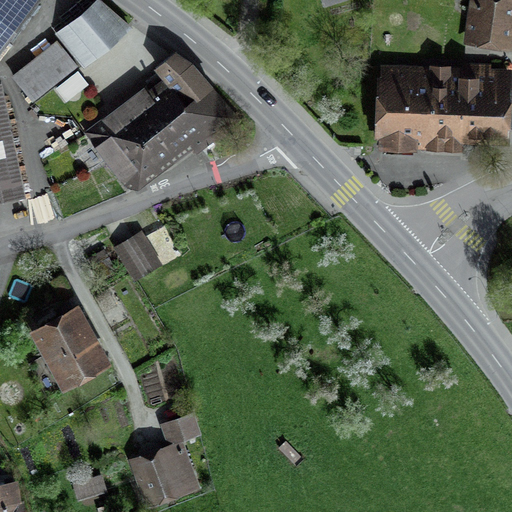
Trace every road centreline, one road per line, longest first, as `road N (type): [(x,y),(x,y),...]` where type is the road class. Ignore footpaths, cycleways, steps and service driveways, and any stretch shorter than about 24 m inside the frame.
road 1 (residential): [(10,241),(72,226),(293,136)]
road 2 (secondary): [(293,136),(220,62),(139,0)]
road 3 (secondary): [(417,264),(293,136)]
road 4 (secondary): [(511,381),(417,264)]
road 5 (residential): [(417,264),(454,225),(511,190)]
